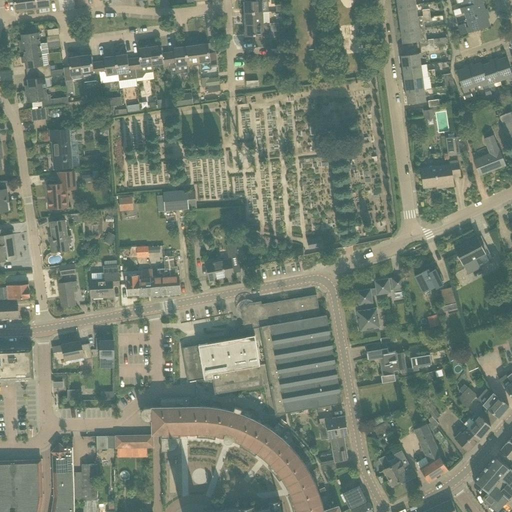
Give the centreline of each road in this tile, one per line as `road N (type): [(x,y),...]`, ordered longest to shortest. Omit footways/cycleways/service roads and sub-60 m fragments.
road 1 (unclassified): [(43,329),(325,281)]
road 2 (unclassified): [(390,511),(361,461),(325,281)]
road 3 (residential): [(413,239),(382,0)]
road 4 (residential): [(43,329),(17,129),(0,95)]
road 5 (residential): [(62,15),(65,39),(76,44),(169,32),(183,12)]
road 6 (residential): [(62,15),(183,12)]
